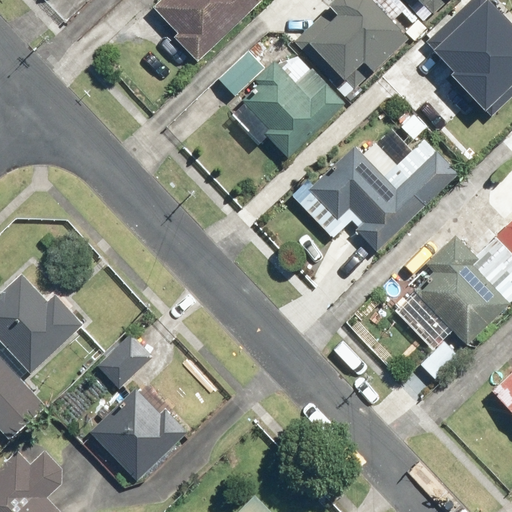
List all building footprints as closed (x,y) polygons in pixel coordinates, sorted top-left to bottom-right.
[(174,37),(199,62),(261,0),(160,0),(154,7),(179,32),(174,37)] [(369,0),(332,0),(291,39),(338,88),(366,62),(377,73),(410,42),(369,0)] [(407,0),(429,21),(450,0),(407,0)] [(485,109),(511,83),(511,26),(487,0),(478,0),(428,47),(485,109)] [(248,53),(223,79),(237,92),(262,66),(248,53)] [(236,103),(290,155),(345,99),(311,67),(297,81),(277,62),(236,103)] [(379,254),(458,173),(422,139),(384,178),(353,148),(312,189),(340,216),(350,206),(365,221),(355,231),(379,254)] [(511,251),(511,211),(492,230),(511,251)] [(414,292),(467,343),(508,302),(472,267),(480,259),(453,232),(423,262),(433,272),(414,292)] [(27,266),(0,290),(0,338),(33,374),(83,328),(27,266)] [(97,370),(118,391),(154,355),(133,334),(97,370)] [(0,358),(0,426),(11,439),(46,407),(0,358)] [(511,372),(494,391),(511,409),(511,372)] [(90,433),(135,477),(182,429),(137,385),(90,433)] [(19,453),(0,470),(0,511),(62,511),(48,496),(69,476),(44,449),(29,464),(19,453)] [(270,511),(254,497),(240,511),(270,511)]
